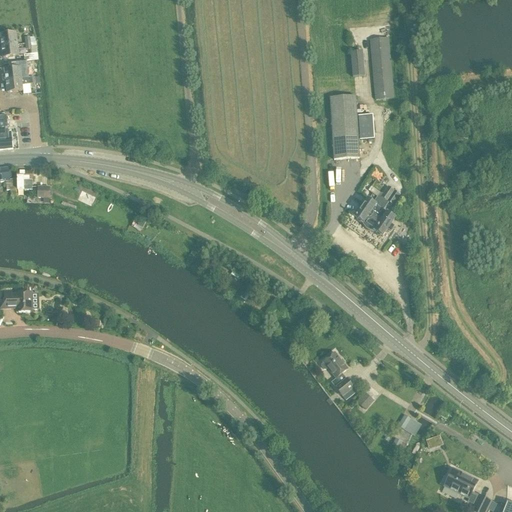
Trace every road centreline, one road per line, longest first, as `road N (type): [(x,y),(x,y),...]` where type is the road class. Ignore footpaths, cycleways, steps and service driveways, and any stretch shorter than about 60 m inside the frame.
road 1 (secondary): [(418,359),(290,254),(205,197),(148,175),(49,159)]
road 2 (track): [(480,408),(497,377),(451,296),(437,135),(442,105),(456,88),(511,79)]
road 3 (track): [(418,359),(429,321),(403,0)]
road 4 (track): [(303,235),(312,179),(297,0)]
road 5 (tertiary): [(310,511),(221,398),(147,352)]
road 6 (track): [(189,190),(177,0)]
road 7 (tertiary): [(0,334),(64,334),(147,352)]
